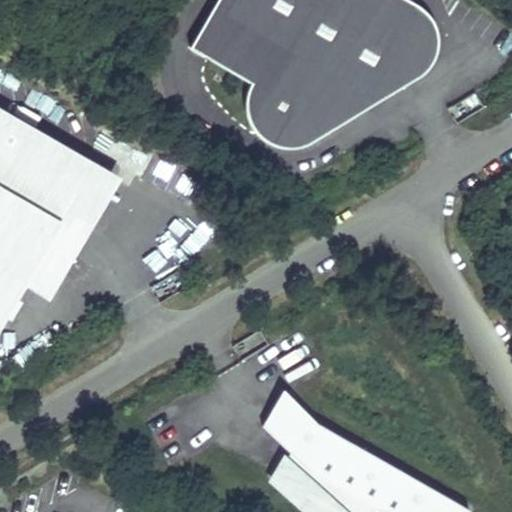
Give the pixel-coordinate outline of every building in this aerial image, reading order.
[(215,0),(191,48),(250,78),(241,97),(247,109),(243,117),(253,136),(283,151),(421,75),(441,36),(423,3),(417,0),(215,0)] [(108,175),(0,111),(0,319),(25,277),(43,287),(49,277),(55,281),(71,251),(59,244),(78,211),(91,219),(108,188),(102,185),(108,175)] [(114,178),(108,175),(102,185),(108,188),(114,178)] [(91,219),(78,211),(59,244),(71,251),(91,219)] [(49,277),(43,287),(49,291),(55,281),(49,277)] [(275,428),(272,434),(290,451),(276,476),(298,488),(323,511),(465,511),(468,508),(288,406),(275,428)] [(264,422),(262,425),(272,434),(275,428),(264,422)]
